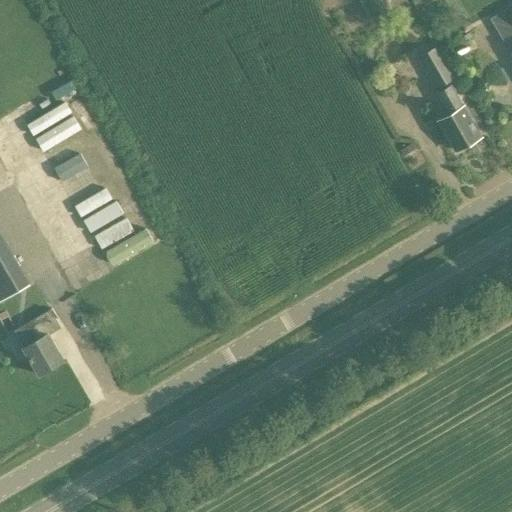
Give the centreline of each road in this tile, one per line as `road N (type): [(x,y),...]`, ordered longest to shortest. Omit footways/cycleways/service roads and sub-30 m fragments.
road 1 (unclassified): [(0,489),(511,189)]
road 2 (secondary): [(51,511),(511,240)]
